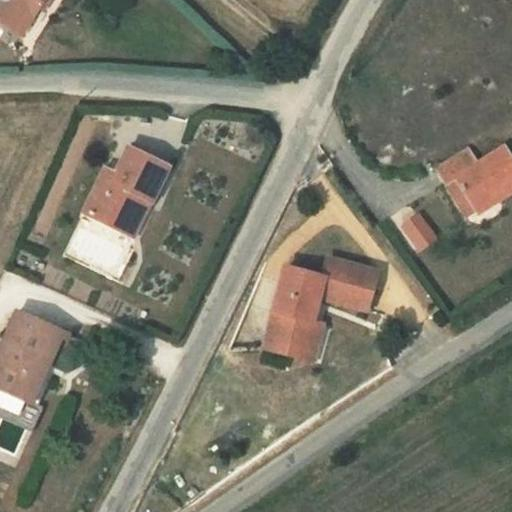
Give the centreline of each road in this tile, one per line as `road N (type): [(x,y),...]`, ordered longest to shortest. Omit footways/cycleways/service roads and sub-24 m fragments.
road 1 (residential): [(113,511),(318,102)]
road 2 (unclassified): [(511,317),(218,511)]
road 3 (residential): [(318,102),(153,85),(0,84)]
